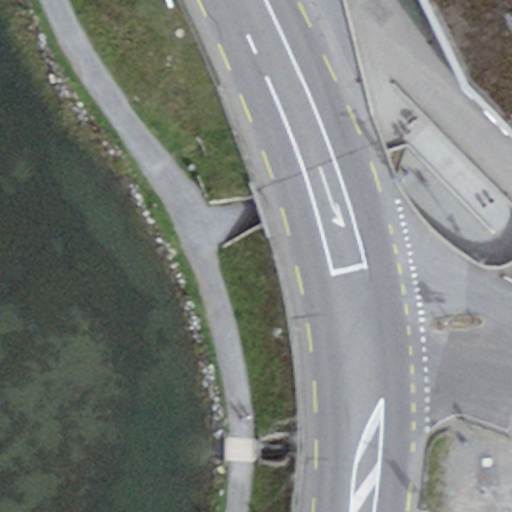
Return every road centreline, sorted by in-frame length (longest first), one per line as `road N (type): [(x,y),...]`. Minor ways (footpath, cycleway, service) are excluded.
road 1 (primary): [(361,324),(322,175),(254,0)]
road 2 (primary): [(361,511),(370,437),(361,324)]
road 3 (residential): [(511,329),(419,319),(361,324)]
